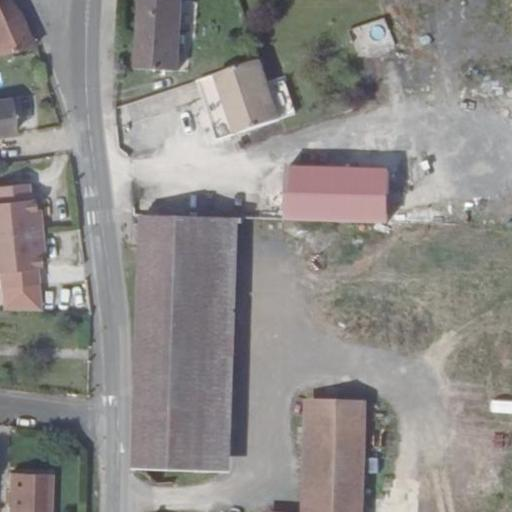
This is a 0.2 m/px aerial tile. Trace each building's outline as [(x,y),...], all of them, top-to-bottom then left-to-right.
[(0,0),(0,36),(12,53),(46,46),(34,21),(20,0),(0,0)] [(181,67),(184,0),(177,0),(145,0),(142,67),(181,67)] [(349,29),(359,57),(394,45),(384,17),(349,29)] [(423,57),(403,64),(412,89),(432,82),(423,57)] [(284,123),(267,65),(221,80),(240,138),(284,123)] [(0,94),(0,131),(28,127),(23,92),(0,94)] [(296,169),(294,223),(389,226),(391,174),(296,169)] [(46,224),(43,205),(47,205),(45,189),(41,189),(39,176),(3,181),(4,194),(0,194),(0,225),(5,265),(13,265),(15,280),(52,276),(50,259),(53,259),(51,242),(47,243),(46,224)] [(54,223),(52,205),(47,205),(43,205),(46,224),(54,223)] [(245,219),(147,216),(141,457),(140,472),(238,475),(245,219)] [(51,242),(55,242),(54,223),(46,224),(47,243),(51,242)] [(375,511),(374,407),(312,407),(308,511),(375,511)] [(74,511),(75,465),(36,465),(35,511),(74,511)]
